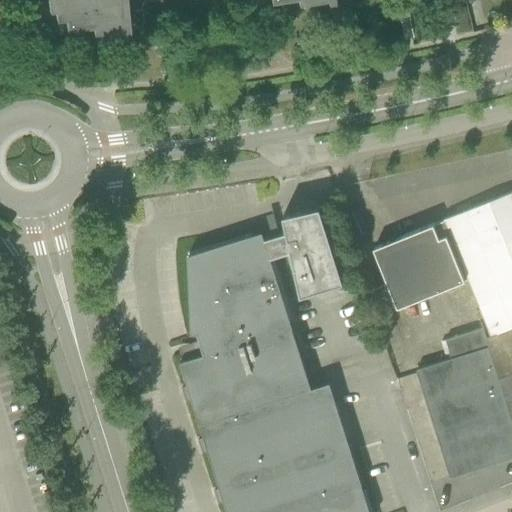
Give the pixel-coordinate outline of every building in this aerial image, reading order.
[(52,0),(53,14),(63,13),(64,23),(90,20),(91,27),(121,24),(118,0),(52,0)] [(408,13),(398,15),(402,38),(412,37),(408,13)] [(511,191),(445,218),(468,279),(490,335),(511,326),(511,191)] [(265,238),(271,258),(293,251),(302,294),(344,280),(320,205),(283,214),(287,231),(265,238)] [(468,279),(445,218),(374,245),(388,282),(397,306),(468,279)] [(311,387),(271,258),(265,238),(262,230),(187,254),(191,333),(194,333),(201,354),(180,361),(188,385),(182,387),(186,401),(192,399),(200,422),(311,387)] [(351,269),(353,276),(361,273),(358,266),(351,269)] [(397,306),(388,282),(369,289),(379,314),(397,306)] [(511,326),(490,335),(486,336),(481,320),(480,320),(482,327),(488,347),(510,417),(511,423),(511,326)] [(488,347),(482,327),(445,340),(451,358),(488,347)] [(488,347),(451,358),(416,369),(449,476),(511,456),(511,423),(510,417),(488,347)] [(200,422),(204,437),(198,439),(202,453),(209,451),(220,488),(214,490),(218,503),(225,501),(228,511),(370,511),(329,381),(311,387),(200,422)]
